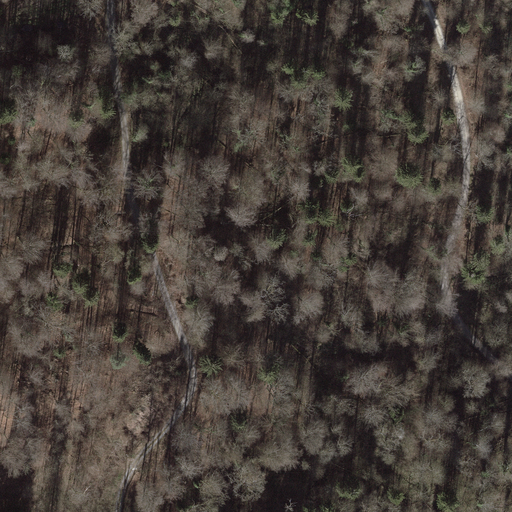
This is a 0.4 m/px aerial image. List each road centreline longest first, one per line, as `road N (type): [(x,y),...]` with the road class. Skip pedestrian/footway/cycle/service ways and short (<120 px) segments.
road 1 (track): [(120,511),(131,472),(191,397),(195,369),(124,162),(112,0)]
road 2 (track): [(426,0),(455,71),(464,132),(466,179),(442,261),(445,290),(462,326),(511,378)]
